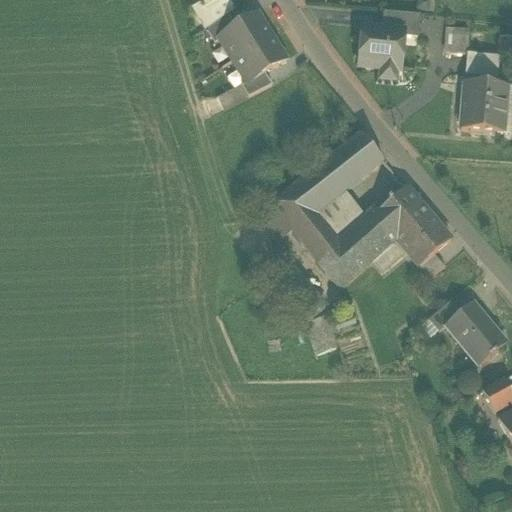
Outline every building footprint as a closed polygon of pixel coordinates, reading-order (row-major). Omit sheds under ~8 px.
[(232,13),(224,0),(217,0),(205,7),(204,6),(193,13),(205,32),(227,17),(232,13)] [(402,39),(417,40),(419,18),(383,15),(381,32),(403,34),(402,39)] [(206,34),(214,46),(221,42),(219,40),(235,30),(227,17),(205,32),(206,34)] [(246,84),(247,86),(264,76),(284,63),(255,18),(235,30),(219,40),(221,42),(246,84)] [(398,73),(399,73),(402,39),(403,34),(381,32),(362,31),(359,69),(378,71),(398,73)] [(464,78),(496,80),(498,61),(498,59),(466,57),(468,33),(448,31),(447,31),(445,56),(446,57),(466,58),(464,78)] [(511,40),(500,40),(500,54),(511,54),(511,40)] [(377,84),(397,85),(398,73),(378,71),(377,84)] [(240,88),(247,100),(271,88),(264,76),(247,86),(246,84),(240,88)] [(459,133),(497,136),(498,119),(504,120),(507,89),(463,86),(459,133)] [(222,112),(247,100),(240,88),(215,100),(222,112)] [(291,234),(292,235),(343,196),(383,165),(359,137),(256,217),(277,245),(291,234)] [(406,190),(376,216),(397,243),(396,243),(405,254),(418,269),(419,270),(434,257),(450,243),(406,190)] [(292,235),(302,247),(322,230),(323,231),(352,207),(343,196),(292,235)] [(362,219),(352,207),(323,231),(322,230),(302,247),(318,268),(338,251),(333,245),(362,219)] [(371,265),(396,243),(397,243),(376,216),(372,211),(362,219),(333,245),(338,251),(318,268),(339,292),(371,265)] [(371,265),(381,275),(405,254),(396,243),(371,265)] [(414,273),(425,285),(444,269),(434,257),(419,270),(418,269),(414,273)] [(289,264),(283,270),(320,314),(327,309),(289,264)] [(268,283),(300,321),(320,314),(283,270),(268,283)] [(428,322),(438,334),(445,327),(461,314),(451,302),(428,322)] [(445,327),(479,367),(488,359),(490,361),(495,356),(494,355),(504,346),(471,306),(461,314),(445,327)] [(311,323),(320,314),(300,321),(306,327),(307,326),(306,324),(311,323)] [(306,324),(307,326),(317,356),(335,351),(324,319),(311,323),(306,324)] [(482,394),(493,415),(511,404),(511,397),(504,382),(482,394)] [(511,413),(497,422),(511,449),(511,413)]
